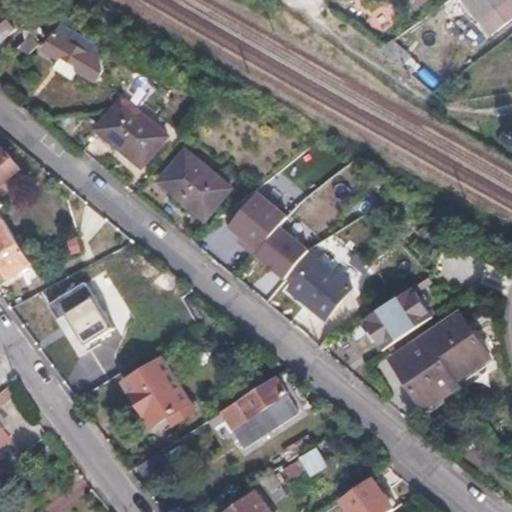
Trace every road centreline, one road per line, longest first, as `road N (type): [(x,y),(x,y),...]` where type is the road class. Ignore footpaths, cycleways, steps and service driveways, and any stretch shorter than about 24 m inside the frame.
road 1 (residential): [(487,511),(0,107)]
road 2 (residential): [(140,511),(0,326)]
